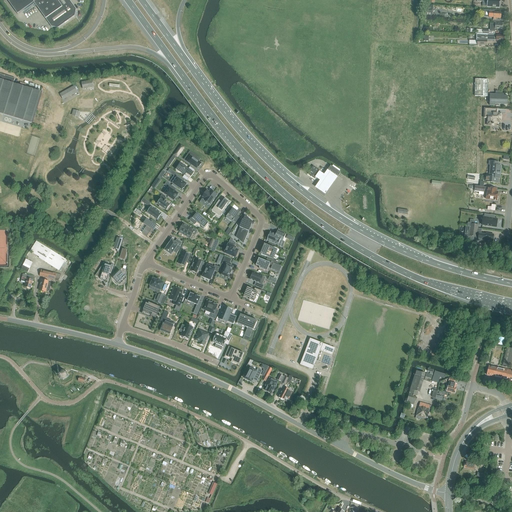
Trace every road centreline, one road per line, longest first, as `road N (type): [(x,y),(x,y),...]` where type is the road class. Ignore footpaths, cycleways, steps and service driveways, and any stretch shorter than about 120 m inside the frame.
road 1 (trunk): [(193,93),(227,137),(321,223),(427,282),(511,306)]
road 2 (trunk): [(511,283),(393,247),(331,212),(283,174),(208,89)]
road 3 (residential): [(448,494),(395,476),(192,372),(117,345)]
road 4 (residential): [(147,260),(212,173),(262,217),(230,295)]
road 5 (trunk): [(0,29),(41,54),(147,50),(193,93)]
road 6 (track): [(511,187),(368,172)]
road 7 (trunk): [(104,0),(93,29),(63,49),(21,44),(0,22)]
